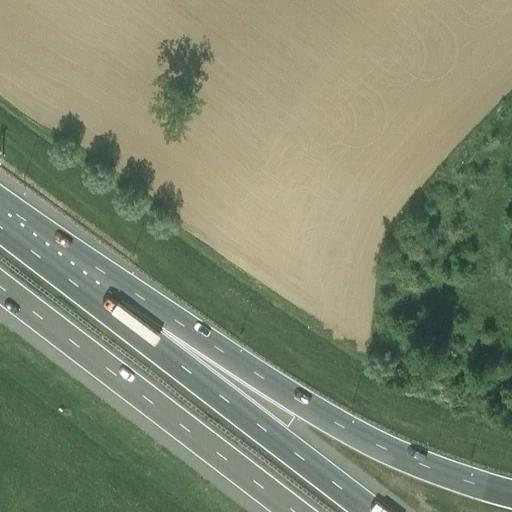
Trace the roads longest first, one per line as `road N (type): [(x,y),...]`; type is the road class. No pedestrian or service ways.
road 1 (motorway): [(511,495),(363,438),(109,312)]
road 2 (motorway): [(0,287),(293,511)]
road 3 (motorway): [(370,511),(109,312)]
road 4 (motorway): [(109,312),(0,228)]
